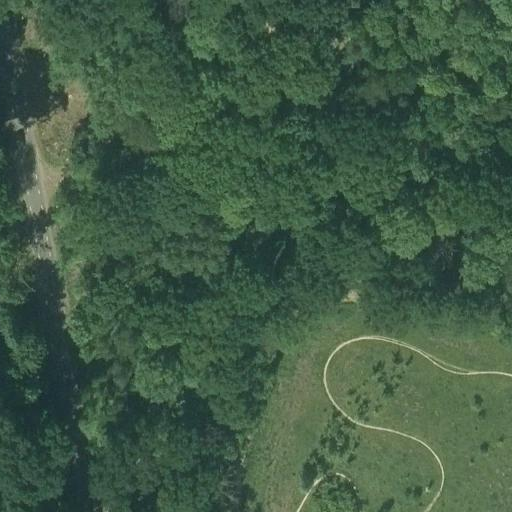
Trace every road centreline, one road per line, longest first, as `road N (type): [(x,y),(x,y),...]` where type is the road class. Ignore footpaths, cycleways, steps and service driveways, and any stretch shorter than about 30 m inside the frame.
road 1 (tertiary): [(90,511),(0,28)]
road 2 (track): [(511,326),(365,295),(306,301),(274,341),(236,468),(237,511)]
road 3 (track): [(38,231),(75,207),(89,184),(150,0)]
